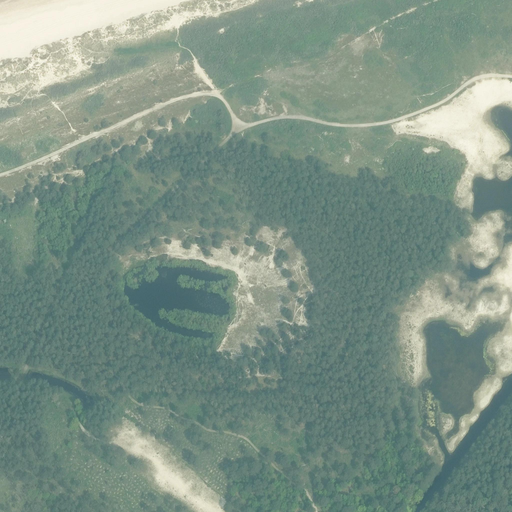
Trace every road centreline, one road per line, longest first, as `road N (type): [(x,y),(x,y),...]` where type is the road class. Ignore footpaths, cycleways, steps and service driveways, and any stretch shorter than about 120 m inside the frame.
road 1 (track): [(511,77),(486,74),(431,107),(374,123),(297,116),(239,125)]
road 2 (track): [(219,93),(146,109),(0,175)]
